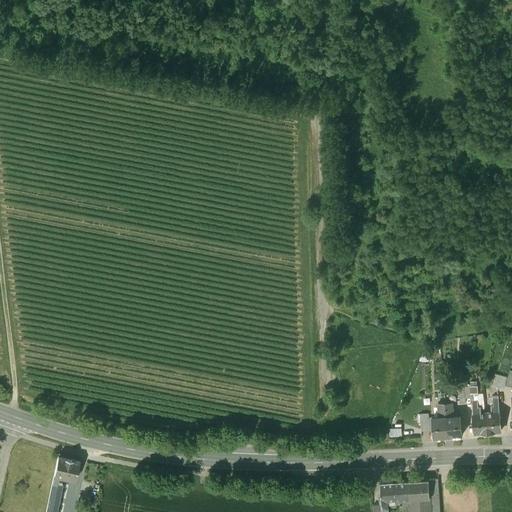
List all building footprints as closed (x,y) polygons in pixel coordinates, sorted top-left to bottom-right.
[(477,382),(470,382),(472,373),(468,373),(466,386),(470,386),(471,393),(477,393),(477,382)] [(461,414),(453,415),(453,412),(453,411),(452,399),(449,399),(449,401),(445,402),(448,434),(463,433),(461,414)] [(440,416),(432,417),(434,435),(448,434),(445,402),(441,402),(441,400),(438,400),(439,412),(440,413),(440,416)] [(493,405),(491,405),(492,411),(486,412),(488,431),(501,429),(501,422),(503,422),(503,417),(500,417),(499,404),(493,405)] [(478,406),(473,407),(474,419),(471,420),(472,425),(474,425),(475,432),(488,431),(486,412),(481,412),(481,406),(478,406)] [(79,459),(58,454),(52,481),(56,482),(58,475),(75,479),(79,459)] [(431,511),(429,478),(381,482),(383,505),(388,505),(388,499),(400,498),(402,498),(403,505),(400,506),(401,508),(403,508),(403,511),(431,511)] [(440,511),(438,478),(429,478),(431,511),(440,511)] [(52,481),(45,511),(56,511),(57,509),(55,509),(61,484),(56,482),(52,481)]
